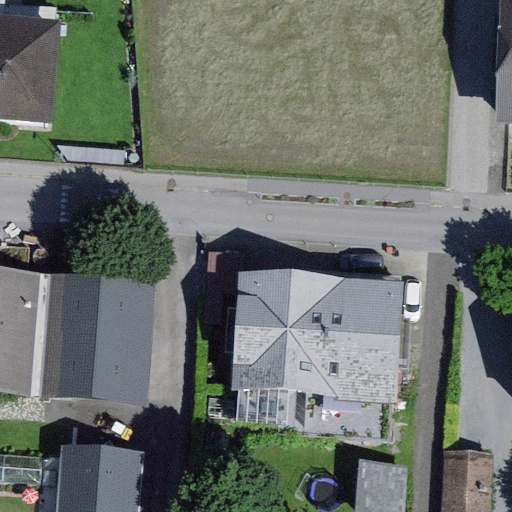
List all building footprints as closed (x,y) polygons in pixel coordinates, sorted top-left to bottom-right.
[(142,7),(85,5),(84,38),(108,39),(108,54),(140,55),(142,7)] [(511,11),(503,11),(500,140),(511,140),(511,11)] [(0,129),(62,134),(69,33),(0,28),(0,129)] [(0,398),(49,402),(58,277),(0,272),(0,398)] [(166,285),(58,277),(49,402),(156,411),(166,285)] [(355,462),(357,415),(402,417),(409,296),(239,287),(233,390),(220,389),(216,455),(355,462)] [(502,511),(506,459),(454,455),(450,511),(502,511)] [(363,466),(362,511),(409,511),(410,467),(363,466)]
